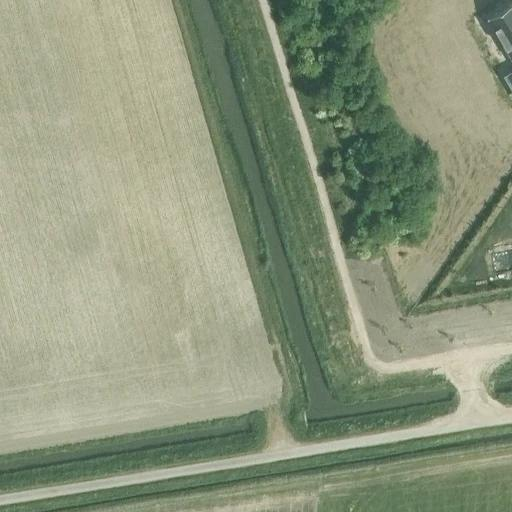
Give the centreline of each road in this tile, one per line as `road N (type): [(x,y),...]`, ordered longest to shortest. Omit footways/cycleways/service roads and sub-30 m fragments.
road 1 (track): [(0,500),(511,416)]
road 2 (track): [(198,511),(511,462)]
